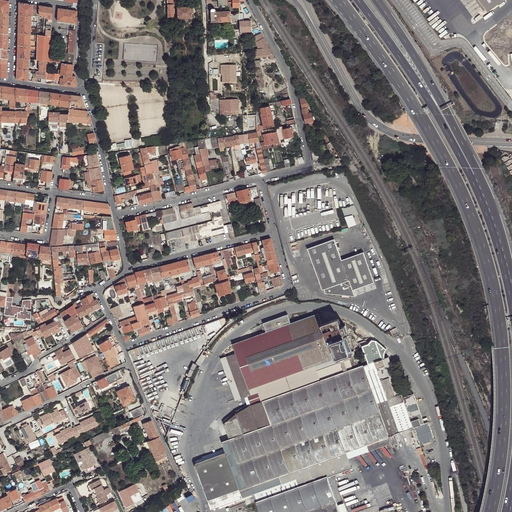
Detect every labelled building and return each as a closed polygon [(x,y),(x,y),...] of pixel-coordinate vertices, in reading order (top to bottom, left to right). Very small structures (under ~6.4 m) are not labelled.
[(9,1),(0,0),(0,12),(9,13),(9,1)] [(479,0),(489,12),(504,0),(479,0)] [(19,3),(19,14),(31,16),(33,16),(33,10),(33,5),(19,3)] [(50,37),(53,8),(46,7),(39,6),(39,10),(38,12),(38,15),(40,15),(44,16),(44,18),(45,18),(47,18),(46,32),(45,36),(50,37)] [(191,7),(178,7),(178,19),(192,18),(191,7)] [(210,12),(211,22),(231,22),(231,20),(240,20),(239,14),(230,14),(230,11),(215,12),(215,11),(215,9),(214,8),(212,8),(211,9),(210,10),(210,12)] [(77,11),(58,9),(57,21),(76,24),(77,11)] [(0,12),(0,24),(8,25),(9,13),(0,12)] [(19,14),(18,20),(31,22),(31,20),(31,16),(19,14)] [(240,28),(240,32),(251,32),(250,21),(244,21),(240,21),(240,28)] [(0,32),(8,34),(8,25),(0,24),(0,32)] [(74,55),(76,31),(69,31),(68,54),(74,55)] [(259,49),(254,50),(254,57),(270,55),(272,55),(262,33),(254,37),(256,42),(259,49)] [(46,61),(49,62),(49,58),(49,56),(51,37),(50,37),(45,36),(43,36),(39,35),(37,35),(37,42),(37,50),(37,54),(37,60),(40,60),(46,61)] [(74,65),(74,55),(68,54),(60,53),(60,57),(58,57),(57,61),(57,63),(62,63),(73,65),(74,65)] [(17,58),(17,69),(28,70),(29,60),(29,59),(17,58)] [(72,76),(73,65),(62,63),(61,70),(61,75),(64,75),(72,76)] [(224,74),(222,74),(222,81),(236,81),(236,64),(224,64),(224,74)] [(17,79),(27,81),(28,70),(17,69),(17,79)] [(77,84),(75,76),(72,76),(64,75),(63,76),(63,81),(62,86),(74,87),(77,84)] [(11,100),(15,100),(16,88),(2,86),(2,99),(9,100),(11,100)] [(17,101),(27,102),(27,90),(22,89),(16,88),(15,100),(17,101)] [(31,102),(39,102),(39,91),(34,90),(27,90),(27,102),(31,102)] [(39,91),(39,102),(50,104),(50,93),(39,91)] [(70,103),(71,95),(50,93),(50,104),(59,105),(59,106),(62,106),(61,109),(69,110),(69,109),(69,106),(70,103)] [(81,97),(71,95),(70,103),(74,104),(74,106),(85,108),(81,97)] [(300,99),(302,109),(307,108),(310,107),(305,98),(300,99)] [(224,105),(224,111),(238,110),(238,99),(222,99),(222,105),(224,105)] [(270,106),(260,108),(264,128),(274,126),(270,106)] [(1,122),(15,122),(15,112),(2,111),(1,122)] [(15,122),(26,123),(26,120),(27,112),(15,112),(15,122)] [(57,122),(59,122),(60,114),(60,113),(49,112),(49,121),(51,121),(57,122)] [(314,121),(311,113),(309,114),(303,115),(305,123),(314,121)] [(68,122),(69,115),(64,114),(60,114),(59,122),(60,122),(68,122)] [(282,130),(282,127),(276,128),(279,140),(293,136),(291,128),(282,130)] [(279,140),(276,128),(274,128),(275,132),(263,135),(265,142),(265,145),(273,143),(273,144),(280,143),(280,142),(279,140)] [(96,142),(94,133),(87,135),(89,143),(96,142)] [(258,141),(259,141),(258,137),(257,133),(249,134),(251,142),(255,142),(258,141)] [(238,135),(239,144),(251,142),(249,134),(238,135)] [(230,145),(239,144),(238,135),(233,136),(228,137),(230,145)] [(205,140),(197,141),(199,147),(200,149),(207,148),(207,149),(205,140)] [(335,159),(340,159),(330,142),(328,144),(326,145),(335,159)] [(263,174),(266,172),(263,159),(261,150),(260,147),(257,148),(263,174)] [(73,156),(84,154),(83,148),(71,150),(73,156)] [(207,148),(200,149),(201,154),(201,156),(207,155),(208,155),(207,149),(207,148)] [(172,159),(178,158),(182,157),(180,150),(180,149),(170,151),(172,159)] [(184,160),(189,158),(187,149),(185,149),(184,149),(180,150),(182,157),(183,156),(184,160)] [(119,157),(123,172),(131,170),(134,169),(130,155),(128,155),(127,152),(119,154),(120,157),(119,157)] [(97,154),(87,155),(88,157),(89,167),(99,165),(97,154)] [(201,156),(201,154),(196,155),(195,156),(201,180),(207,179),(205,172),(204,167),(201,156)] [(55,157),(42,155),(41,164),(46,165),(46,162),(53,163),(55,157)] [(207,155),(201,156),(204,167),(210,165),(207,155)] [(6,165),(5,165),(5,166),(4,171),(14,172),(16,161),(16,160),(16,157),(8,156),(6,165)] [(253,156),(248,158),(246,158),(247,164),(257,161),(256,156),(253,156)] [(63,157),(62,165),(69,166),(70,160),(71,158),(63,157)] [(28,159),(26,159),(26,160),(25,165),(24,170),(29,171),(29,169),(38,170),(40,161),(28,159)] [(20,161),(16,161),(14,172),(13,183),(22,184),(23,178),(23,177),(24,170),(25,165),(23,165),(19,164),(20,161)] [(151,161),(149,162),(152,173),(161,171),(164,170),(163,167),(158,168),(153,169),(152,164),(151,161)] [(152,173),(149,162),(147,162),(144,163),(145,166),(146,172),(147,174),(152,173)] [(70,180),(71,168),(69,169),(63,169),(62,179),(65,179),(69,179),(70,180)] [(102,179),(100,168),(90,169),(90,172),(90,177),(91,181),(92,181),(102,179)] [(123,172),(125,178),(132,176),(131,170),(123,172)] [(49,172),(42,171),(42,173),(41,180),(47,182),(47,185),(50,186),(52,172),(49,172)] [(162,174),(161,171),(152,173),(155,185),(157,184),(161,183),(158,175),(162,174)] [(150,186),(147,174),(146,172),(142,173),(145,186),(146,188),(150,187),(150,186)] [(155,185),(152,173),(147,174),(150,186),(155,185)] [(132,176),(125,178),(127,186),(137,183),(135,176),(132,176)] [(69,179),(65,179),(62,179),(60,179),(59,189),(68,190),(69,179)] [(104,191),(102,180),(92,182),(93,188),(94,192),(104,191)] [(157,194),(155,185),(150,186),(150,187),(151,190),(151,192),(153,201),(162,199),(160,193),(157,194)] [(248,189),(237,192),(239,201),(250,198),(248,189)] [(17,192),(8,191),(7,201),(15,202),(17,192)] [(15,202),(25,203),(25,199),(26,194),(26,193),(17,192),(15,202)] [(141,204),(153,201),(151,192),(139,195),(141,204)] [(114,196),(116,204),(121,203),(121,202),(123,202),(123,199),(125,198),(124,193),(114,196)] [(61,207),(67,208),(68,199),(57,197),(56,206),(61,207)] [(84,210),(84,201),(68,199),(67,208),(82,209),(84,210)] [(46,215),(48,203),(44,202),(34,201),(32,212),(32,214),(34,214),(36,214),(46,215)] [(109,204),(84,201),(84,210),(109,214),(111,214),(109,204)] [(230,239),(235,238),(232,224),(223,226),(220,209),(222,209),(221,201),(194,208),(192,203),(180,206),(181,211),(180,212),(182,219),(212,211),(215,221),(165,233),(168,248),(229,232),(230,239)] [(161,211),(163,224),(177,220),(175,213),(174,213),(173,208),(161,211)] [(63,221),(64,214),(55,213),(54,221),(63,221)] [(151,213),(140,216),(141,224),(143,228),(148,227),(146,217),(151,216),(151,215),(152,215),(151,213)] [(44,225),(46,215),(36,214),(35,224),(44,225)] [(348,227),(356,224),(352,214),(345,217),(348,227)] [(114,229),(112,220),(103,220),(103,228),(103,229),(105,229),(114,229)] [(138,228),(137,225),(136,220),(126,222),(128,230),(138,228)] [(64,235),(65,229),(52,230),(50,246),(51,246),(62,245),(64,235)] [(117,239),(114,229),(105,229),(105,231),(105,240),(117,239)] [(271,238),(262,240),(264,247),(265,252),(274,250),(271,238)] [(335,238),(308,247),(322,289),(324,288),(325,292),(355,296),(353,290),(374,283),(364,252),(342,259),(335,238)] [(12,254),(14,244),(1,242),(0,247),(0,252),(10,254),(12,254)] [(39,244),(28,243),(27,245),(26,254),(38,255),(39,244)] [(243,245),(245,254),(248,253),(249,256),(251,256),(251,252),(253,252),(251,243),(243,245)] [(27,245),(14,244),(12,254),(21,255),(26,256),(26,254),(27,245)] [(237,256),(245,254),(243,245),(234,248),(235,255),(237,255),(237,256)] [(39,255),(39,256),(43,256),(51,257),(51,247),(40,246),(39,255)] [(112,260),(110,251),(106,252),(105,247),(100,248),(103,261),(112,260)] [(118,249),(110,251),(112,260),(112,261),(120,259),(118,249)] [(227,277),(230,276),(228,268),(225,259),(223,250),(221,251),(223,256),(221,256),(225,269),(227,277)] [(276,258),(274,250),(265,252),(266,255),(268,260),(276,258)] [(102,262),(100,252),(89,254),(91,264),(102,262)] [(218,252),(209,254),(212,263),(220,261),(218,252)] [(87,261),(87,254),(82,254),(77,254),(78,262),(87,261)] [(194,258),(196,267),(209,264),(206,255),(194,258)] [(58,265),(57,259),(55,259),(53,260),(57,296),(61,295),(60,283),(59,278),(59,275),(59,269),(58,265)] [(177,262),(179,273),(190,270),(188,259),(177,262)] [(279,270),(277,262),(269,265),(270,268),(270,270),(271,272),(271,273),(279,270)] [(164,284),(165,289),(170,287),(169,283),(166,283),(164,277),(167,276),(171,275),(169,264),(160,266),(164,284)] [(160,285),(164,284),(160,266),(150,269),(153,279),(153,281),(159,279),(159,281),(160,285)] [(219,280),(227,277),(225,269),(220,270),(217,271),(219,280)] [(143,270),(135,273),(135,275),(138,284),(146,282),(143,270)] [(255,279),(253,272),(243,275),(244,278),(245,282),(255,279)] [(135,275),(126,277),(128,287),(138,284),(135,275)] [(269,281),(268,279),(267,276),(263,277),(261,278),(256,279),(257,282),(259,287),(265,286),(264,282),(269,281)] [(281,276),(269,279),(269,281),(272,280),(274,288),(283,285),(281,276)] [(200,286),(198,277),(196,278),(192,279),(192,280),(188,282),(188,283),(190,289),(193,288),(197,287),(198,286),(200,286)] [(231,291),(228,280),(216,284),(219,295),(231,291)] [(128,292),(125,283),(115,286),(118,295),(128,292)] [(165,291),(167,296),(178,293),(176,287),(165,291)] [(194,294),(193,288),(190,289),(183,291),(181,292),(183,298),(184,297),(194,294)] [(158,299),(167,296),(165,291),(165,290),(161,291),(161,294),(157,295),(158,299)] [(130,291),(128,292),(129,295),(131,302),(134,300),(138,298),(139,298),(138,295),(133,297),(130,291)] [(172,301),(183,298),(181,292),(178,293),(167,296),(169,306),(170,310),(171,312),(173,312),(175,311),(173,304),(172,301)] [(100,307),(97,300),(94,301),(92,297),(90,294),(86,296),(87,297),(94,310),(100,307)] [(11,295),(6,295),(6,297),(5,306),(4,315),(30,319),(30,299),(22,299),(21,306),(11,305),(12,295),(11,295)] [(158,309),(169,306),(167,296),(158,299),(155,300),(158,309)] [(87,313),(94,310),(87,297),(80,301),(87,313)] [(80,317),(87,313),(80,301),(80,300),(79,301),(73,304),(73,305),(78,314),(80,317)] [(155,310),(156,309),(154,302),(145,306),(147,313),(155,310)] [(190,312),(198,309),(196,302),(194,302),(188,305),(190,312)] [(139,321),(148,318),(148,316),(147,313),(145,306),(144,303),(140,304),(134,306),(137,316),(138,321),(139,321)] [(76,315),(78,314),(73,305),(66,310),(60,314),(62,317),(68,313),(72,317),(64,321),(72,333),(83,326),(76,315)] [(110,309),(114,317),(115,317),(117,317),(118,319),(123,317),(118,306),(110,309)] [(48,312),(41,317),(39,318),(42,323),(57,314),(57,313),(56,311),(54,309),(48,312)] [(191,318),(200,315),(198,309),(190,312),(191,318)] [(292,322),(290,323),(267,332),(265,332),(250,337),(233,344),(236,354),(249,388),(333,358),(328,342),(322,325),(318,313),(292,322)] [(290,323),(286,315),(264,323),(267,332),(290,323)] [(122,327),(132,324),(138,321),(137,316),(121,322),(120,322),(120,323),(120,325),(118,327),(119,328),(122,327)] [(107,319),(88,332),(90,337),(109,324),(107,319)] [(322,325),(328,342),(332,341),(344,336),(343,333),(347,332),(344,326),(341,327),(338,319),(322,325)] [(56,321),(55,321),(48,325),(51,332),(56,329),(59,328),(57,323),(56,321)] [(140,327),(141,327),(141,325),(139,321),(138,321),(132,324),(133,330),(140,327)] [(124,333),(133,330),(132,324),(122,327),(124,332),(124,333)] [(40,329),(43,336),(51,332),(48,325),(40,329)] [(140,336),(151,332),(149,327),(145,329),(142,330),(141,330),(138,331),(140,336)] [(344,336),(348,348),(354,346),(349,331),(347,332),(343,333),(344,336)] [(15,342),(19,340),(17,336),(16,334),(10,334),(14,343),(15,342)] [(86,335),(74,342),(82,357),(97,349),(94,345),(92,346),(86,335)] [(342,355),(349,352),(350,352),(348,348),(344,336),(332,341),(338,357),(338,356),(342,355)] [(33,338),(26,342),(28,346),(36,342),(33,338)] [(103,352),(113,347),(109,339),(105,341),(99,345),(102,351),(103,352)] [(368,344),(384,358),(384,353),(386,348),(376,341),(371,340),(368,344)] [(333,358),(338,357),(332,341),(328,342),(333,358)] [(36,342),(28,346),(32,354),(40,351),(36,342)] [(80,358),(82,357),(74,342),(72,343),(80,358)] [(362,347),(368,364),(375,362),(384,358),(368,344),(362,346),(362,347)] [(8,347),(0,352),(0,359),(2,358),(5,363),(11,359),(9,356),(12,354),(8,347)] [(114,348),(113,347),(103,352),(107,360),(115,356),(117,355),(114,348)] [(60,349),(54,352),(61,365),(74,359),(69,349),(62,353),(60,349)] [(37,356),(42,353),(40,351),(32,354),(29,356),(33,362),(37,356)] [(349,352),(353,360),(356,368),(359,367),(353,351),(350,352),(349,352)] [(342,355),(344,361),(349,360),(350,361),(353,360),(349,352),(342,355)] [(222,359),(236,399),(244,397),(251,394),(249,388),(236,354),(222,359)] [(119,359),(117,355),(115,356),(107,360),(108,361),(111,368),(118,364),(116,360),(119,359)] [(95,356),(85,361),(93,379),(103,374),(95,356)] [(249,388),(251,394),(340,363),(338,356),(338,357),(333,358),(249,388)] [(384,358),(375,362),(375,363),(388,398),(401,393),(388,357),(384,358)] [(375,363),(364,367),(376,402),(388,398),(375,363)] [(348,371),(344,372),(264,401),(272,424),(229,440),(207,448),(211,457),(196,463),(194,467),(207,501),(293,470),(346,451),(389,436),(376,402),(364,367),(363,366),(359,367),(356,368),(353,369),(348,371)] [(75,367),(60,374),(66,385),(76,380),(75,379),(80,377),(75,367)] [(120,371),(105,378),(108,385),(123,378),(120,371)] [(105,378),(98,381),(98,383),(101,389),(108,385),(105,378)] [(41,386),(37,389),(39,393),(46,390),(43,385),(41,386)] [(128,386),(117,392),(123,405),(135,400),(128,386)] [(49,388),(46,390),(50,399),(57,396),(52,387),(49,388)] [(37,389),(31,392),(33,396),(37,405),(43,402),(39,393),(37,389)] [(46,390),(39,393),(43,402),(50,399),(46,390)] [(401,393),(388,398),(391,405),(404,400),(402,396),(401,393)] [(402,396),(404,400),(414,427),(417,436),(420,444),(434,439),(428,421),(424,422),(422,419),(422,418),(413,393),(402,396)] [(251,394),(244,397),(248,407),(254,404),(252,396),(251,394)] [(37,405),(33,396),(22,401),(26,411),(37,405)] [(388,398),(376,402),(389,436),(396,433),(413,427),(414,427),(404,400),(391,405),(388,398)] [(90,408),(87,401),(76,407),(75,404),(71,406),(76,414),(79,412),(80,414),(90,408)] [(224,425),(229,440),(272,424),(264,401),(254,404),(248,407),(242,410),(232,418),(224,425)] [(3,410),(7,419),(15,416),(12,411),(10,406),(3,410)] [(142,406),(131,411),(134,418),(145,413),(142,406)] [(50,413),(40,417),(45,427),(54,422),(62,419),(62,420),(66,418),(62,411),(59,412),(58,410),(54,412),(50,414),(50,413)] [(80,424),(76,427),(79,433),(84,431),(84,432),(98,425),(93,415),(79,422),(80,424)] [(143,418),(142,415),(131,420),(133,424),(140,420),(143,418)] [(159,436),(151,420),(143,423),(150,440),(159,436)] [(131,427),(128,421),(115,428),(118,434),(131,427)] [(29,425),(20,429),(24,436),(23,437),(26,444),(36,439),(29,425)] [(61,433),(55,435),(59,443),(66,439),(75,435),(76,437),(80,435),(79,433),(76,427),(72,428),(71,426),(62,430),(63,432),(61,433)] [(110,436),(108,431),(93,437),(95,443),(110,436)] [(396,433),(389,436),(391,443),(392,445),(399,443),(396,433)] [(166,451),(159,436),(150,440),(147,441),(156,461),(164,457),(162,453),(166,451)] [(391,443),(389,436),(346,451),(349,459),(391,443)] [(95,464),(90,453),(86,454),(84,449),(74,454),(78,463),(82,461),(84,460),(85,463),(83,464),(86,469),(95,464)] [(297,478),(349,459),(346,451),(293,470),(295,476),(296,475),(297,478)] [(0,454),(0,476),(12,470),(3,453),(0,454)] [(20,457),(15,460),(19,467),(24,465),(20,457)] [(49,459),(38,464),(44,476),(55,471),(49,459)] [(328,476),(352,468),(349,459),(297,478),(299,484),(298,485),(299,487),(328,476)] [(143,470),(144,473),(157,466),(156,464),(143,470)] [(210,507),(295,476),(293,470),(207,501),(210,507)] [(296,479),(295,476),(210,507),(211,510),(296,479)] [(340,511),(338,505),(328,476),(299,487),(257,501),(260,511),(340,511)] [(97,499),(99,504),(108,499),(106,494),(110,492),(108,488),(103,490),(101,485),(102,485),(99,480),(89,485),(91,490),(92,490),(94,489),(96,494),(95,494),(97,498),(97,499)] [(43,487),(39,489),(42,495),(50,490),(48,485),(44,486),(43,487)] [(17,498),(20,496),(17,488),(12,490),(14,494),(15,493),(17,498)] [(22,501),(20,496),(17,498),(15,493),(14,494),(10,495),(14,505),(22,501)] [(30,493),(23,496),(26,502),(33,499),(30,493)] [(52,510),(61,506),(59,503),(58,500),(57,498),(50,502),(48,503),(52,510)] [(61,506),(63,511),(65,511),(69,510),(65,500),(64,501),(59,503),(61,506)] [(51,511),(52,511),(52,510),(48,503),(40,507),(39,507),(39,508),(40,510),(41,511),(51,511)] [(347,511),(344,503),(338,505),(340,511),(347,511)]
